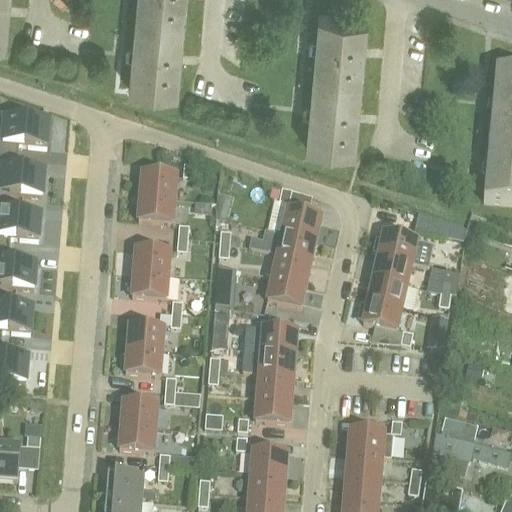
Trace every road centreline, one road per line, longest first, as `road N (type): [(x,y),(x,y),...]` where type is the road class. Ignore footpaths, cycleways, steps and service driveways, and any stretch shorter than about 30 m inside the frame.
road 1 (residential): [(110,118),(352,209),(316,381)]
road 2 (residential): [(110,118),(72,511)]
road 3 (residential): [(316,381),(311,511)]
